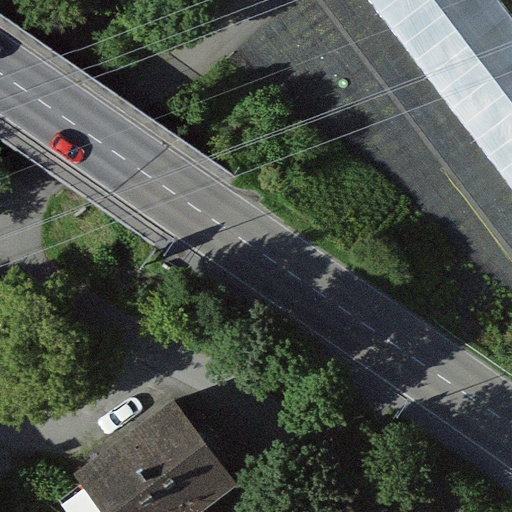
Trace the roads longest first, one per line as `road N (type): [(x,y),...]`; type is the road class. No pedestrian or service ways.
road 1 (secondary): [(511,424),(0,63)]
road 2 (residential): [(0,246),(60,310),(280,419),(371,511)]
